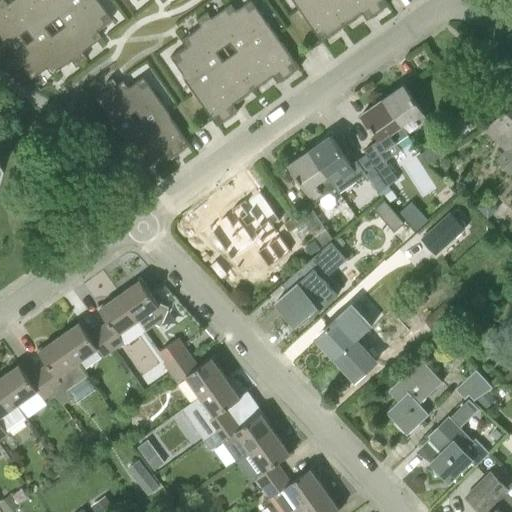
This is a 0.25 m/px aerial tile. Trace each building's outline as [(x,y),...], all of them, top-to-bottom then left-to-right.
[(25,28),(7,3),(4,0),(0,0),(0,38),(30,79),(45,68),(50,75),(57,70),(33,38),(26,43),(19,33),(25,28)] [(81,62),(56,30),(50,34),(42,24),(49,20),(34,0),(10,0),(7,3),(25,28),(33,38),(57,70),(70,60),(75,67),(81,62)] [(95,41),(63,0),(34,0),(49,20),(56,14),(64,24),(56,30),(81,62),(86,58),(82,51),(95,41)] [(63,0),(95,41),(101,37),(96,30),(111,19),(97,0),(63,0)] [(273,76),(278,83),(300,67),(295,61),(252,0),(250,0),(237,10),(232,3),(225,8),(273,76)] [(324,0),(292,0),(322,42),(343,27),(324,0)] [(363,13),(353,0),(324,0),(343,27),(363,13)] [(389,5),(385,0),(353,0),(363,13),(367,20),(389,5)] [(207,10),(201,15),(222,44),(229,40),(236,50),(229,55),(254,90),(273,76),(225,8),(212,17),(207,10)] [(201,15),(195,19),(200,26),(186,35),(234,103),(254,90),(229,55),(223,60),(215,49),(222,44),(201,15)] [(169,58),(213,119),(217,126),(239,110),(234,103),(186,35),(180,40),(185,47),(169,58)] [(139,119),(164,153),(168,160),(190,145),(186,138),(142,76),(127,87),(122,80),(116,84),(121,91),(120,92),(132,108),(139,119)] [(143,168),(164,153),(139,119),(132,124),(125,113),(132,108),(120,92),(121,91),(116,84),(112,77),(106,82),(110,89),(95,99),(143,168)] [(401,125),(407,133),(429,119),(405,84),(384,99),(401,125)] [(374,164),(373,164),(388,186),(398,179),(385,161),(401,150),(396,142),(396,141),(407,133),(401,125),(384,99),(363,114),(380,139),(364,151),(366,154),(367,153),(374,164)] [(511,171),(511,105),(497,120),(492,124),(511,144),(498,157),(511,171)] [(366,154),(351,164),(331,135),(310,149),(328,175),(340,192),(366,174),(364,171),(373,164),(374,164),(367,153),(366,154)] [(428,165),(450,150),(443,139),(421,154),(428,165)] [(333,183),(328,175),(310,149),(289,165),(315,203),(336,188),(333,183)] [(373,164),(364,171),(366,174),(378,193),(388,186),(373,164)] [(280,220),(259,188),(234,205),(233,204),(205,224),(237,272),(259,256),(267,269),(291,252),(273,226),(280,220)] [(390,202),(397,197),(393,191),(386,196),(390,202)] [(330,242),(333,239),(311,208),(301,215),(305,221),(323,246),(330,242)] [(451,211),(422,238),(436,255),(466,228),(451,211)] [(305,221),(301,215),(299,212),(284,223),(290,232),(305,221)] [(347,257),(332,240),(282,284),(283,285),(284,284),(289,290),(276,302),(299,328),(339,293),(338,292),(337,293),(324,278),(349,257),(348,256),(347,257)] [(138,320),(146,331),(156,324),(160,327),(169,307),(160,303),(159,305),(141,279),(121,293),(139,319),(138,320)] [(125,341),(120,333),(138,320),(139,319),(121,293),(100,308),(109,321),(99,328),(114,349),(125,341)] [(433,332),(460,307),(450,297),(424,321),(433,332)] [(317,337),(337,358),(357,340),(346,329),(356,319),(347,309),(317,337)] [(114,349),(99,328),(90,335),(80,322),(60,336),(79,362),(99,347),(105,356),(114,349)] [(77,362),(79,362),(60,336),(39,350),(48,362),(38,369),(54,391),(53,392),(63,405),(73,398),(67,389),(86,376),(77,362)] [(177,368),(193,356),(179,337),(160,352),(165,360),(164,361),(172,372),(177,368)] [(357,340),(337,358),(356,379),(386,352),(377,342),(367,351),(357,340)] [(139,371),(160,368),(158,356),(137,359),(139,371)] [(200,366),(193,356),(177,368),(172,372),(179,382),(187,377),(201,396),(226,377),(212,357),(200,366)] [(408,434),(429,414),(420,405),(443,382),(421,360),(395,384),(405,395),(387,412),(408,434)] [(20,364),(0,377),(0,378),(19,404),(39,390),(45,398),(53,392),(54,391),(38,369),(29,376),(20,364)] [(493,387),(477,370),(455,389),(465,399),(469,395),(475,401),(493,387)] [(215,432),(235,417),(227,407),(241,398),(226,377),(201,396),(182,410),(204,439),(215,432)] [(28,417),(19,404),(0,378),(0,438),(9,432),(8,431),(28,417)] [(484,407),(495,398),(488,391),(477,399),(484,407)] [(473,443),(458,429),(479,409),(469,399),(449,419),(431,437),(445,452),(433,462),(449,480),(471,459),(476,465),(489,452),(477,439),(473,443)] [(242,427),(235,417),(215,432),(204,439),(203,440),(210,450),(223,441),(237,461),(250,452),(276,433),(262,413),(242,427)] [(250,452),(264,472),(256,478),(263,488),(284,473),(277,463),(290,453),(276,433),(250,452)] [(146,462),(153,472),(163,464),(156,454),(146,462)] [(126,471),(147,497),(158,487),(137,461),(126,471)] [(291,482),(284,473),(263,488),(280,511),(293,511),(299,508),(326,489),(311,468),(291,482)] [(511,511),(511,498),(506,492),(510,488),(492,471),(466,497),(480,511),(483,511),(511,511)] [(182,484),(176,484),(173,490),(177,495),(183,495),(186,489),(182,484)] [(299,508),(293,511),(334,511),(340,509),(326,489),(299,508)] [(9,497),(0,503),(0,508),(2,511),(11,511),(17,508),(9,497)] [(114,511),(106,500),(92,510),(92,511),(114,511)]
